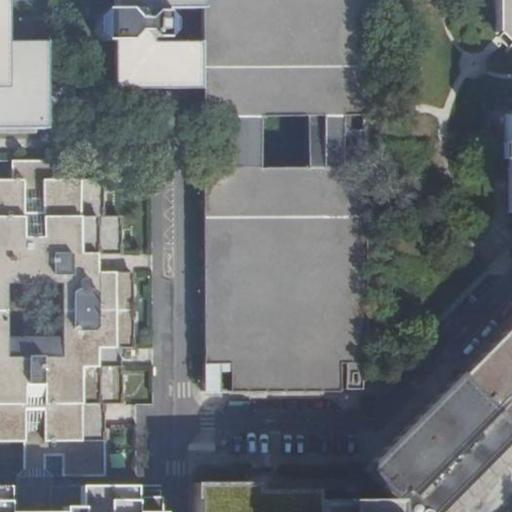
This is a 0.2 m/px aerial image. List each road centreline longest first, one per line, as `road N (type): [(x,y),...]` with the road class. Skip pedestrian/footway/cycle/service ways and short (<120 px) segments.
road 1 (residential): [(180,0),(178,425)]
road 2 (residential): [(178,425),(355,425),(511,272)]
